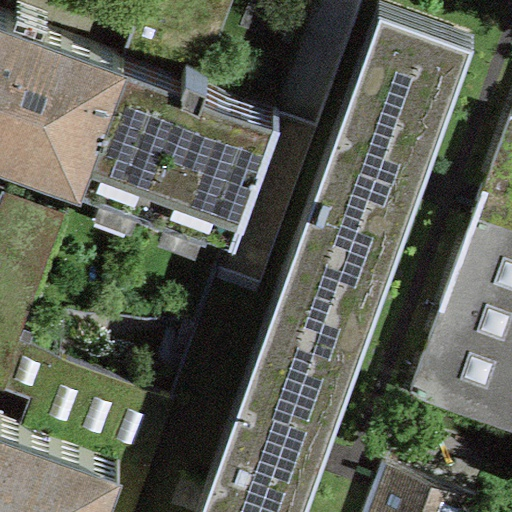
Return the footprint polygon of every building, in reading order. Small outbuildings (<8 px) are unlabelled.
[(139,0),(122,49),(76,172),(203,219),(205,215),(232,225),(275,106),(209,81),(206,88),(199,85),(207,64),(186,56),(184,55),(172,51),(182,23),(196,28),(206,0),(139,0)] [(0,145),(10,150),(11,148),(13,149),(20,152),(24,140),(74,158),(70,170),(76,172),(122,49),(0,4),(0,145)] [(355,256),(353,256),(392,148),(317,121),(275,106),(232,225),(234,226),(351,268),(355,256)] [(511,109),(486,181),(476,208),(511,220),(511,109)] [(442,301),(476,208),(486,181),(484,181),(392,148),(353,256),(355,256),(372,262),(368,274),(431,297),(440,300),(442,301)] [(128,511),(172,393),(16,336),(62,210),(3,189),(0,198),(0,378),(32,390),(22,418),(0,410),(0,511),(128,511)] [(511,220),(476,208),(442,301),(431,329),(420,360),(412,382),(511,417),(511,220)] [(394,350),(420,360),(431,329),(405,319),(394,350)] [(409,467),(477,492),(486,468),(417,443),(409,465),(409,467)] [(469,511),(477,492),(409,467),(384,458),(364,511),(469,511)]
